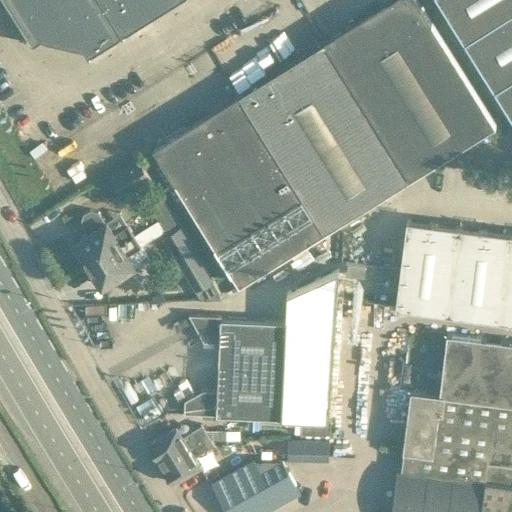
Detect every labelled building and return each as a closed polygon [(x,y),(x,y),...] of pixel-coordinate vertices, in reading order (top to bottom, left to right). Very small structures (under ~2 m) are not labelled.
[(101,0),(6,0),(32,40),(31,41),(32,43),(41,37),(83,46),(89,56),(91,55),(90,53),(122,33),(101,0)] [(101,0),(122,33),(123,35),(125,33),(124,32),(174,0),(101,0)] [(420,0),(384,0),(325,37),(411,175),(497,122),(420,0)] [(511,0),(440,0),(465,39),(511,9),(511,0)] [(511,9),(465,39),(495,87),(511,76),(511,9)] [(325,37),(240,91),(326,228),(411,175),(325,37)] [(511,76),(495,87),(511,114),(511,76)] [(326,228),(240,91),(154,144),(240,282),(326,228)] [(152,176),(139,155),(112,172),(124,192),(152,176)] [(166,200),(151,208),(157,218),(168,211),(172,209),(166,200)] [(82,252),(89,261),(135,233),(128,222),(114,230),(107,219),(106,220),(100,209),(91,207),(84,212),(82,221),(88,231),(75,239),(76,242),(76,245),(79,251),(82,252)] [(168,211),(157,218),(165,231),(176,224),(168,211)] [(511,230),(407,217),(396,304),(511,319),(511,230)] [(212,279),(180,228),(164,237),(195,289),(212,279)] [(135,233),(89,261),(95,271),(94,274),(98,281),(101,281),(102,284),(119,273),(135,263),(149,255),(135,233)] [(345,273),(365,275),(366,263),(346,262),(345,273)] [(195,289),(200,297),(220,295),(220,291),(219,291),(212,279),(195,289)] [(220,339),(219,358),(286,360),(287,319),(222,316),(223,313),(190,312),(204,339),(220,339)] [(369,315),(348,315),(348,337),(369,337),(369,315)] [(502,511),(511,491),(511,338),(446,330),(441,374),(439,390),(425,388),(410,387),(395,511),(502,511)] [(286,360),(219,358),(218,388),(204,387),(185,397),(185,410),(283,415),(286,360)] [(427,372),(425,388),(439,390),(441,374),(427,372)] [(302,419),(301,433),(329,434),(330,420),(302,419)] [(151,441),(150,441),(152,446),(152,449),(154,453),(157,453),(161,461),(207,434),(211,439),(212,438),(207,430),(203,423),(183,434),(178,425),(167,431),(151,441)] [(227,430),(207,430),(212,438),(226,438),(227,430)] [(207,434),(161,461),(167,471),(167,473),(169,478),(172,478),(174,482),(191,471),(202,465),(195,455),(215,443),(212,438),(211,439),(207,434)] [(288,438),(288,458),(329,458),(329,438),(288,438)] [(236,468),(215,480),(233,511),(262,511),(300,491),(283,461),(255,461),(253,458),(236,468)]
